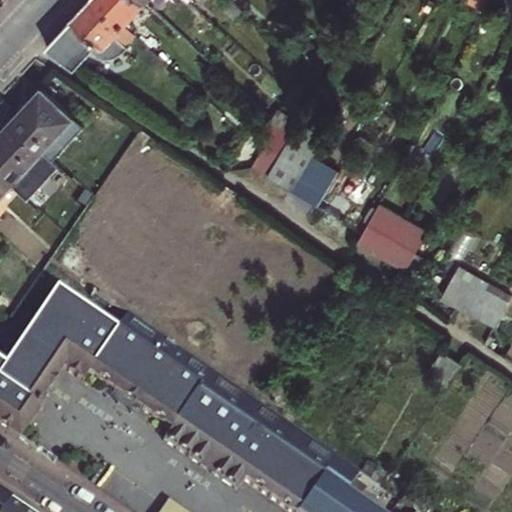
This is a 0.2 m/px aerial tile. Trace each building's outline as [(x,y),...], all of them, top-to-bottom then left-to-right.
[(130,27),(101,0),(86,0),(85,2),(73,15),(112,52),(115,52),(124,49),(130,46),(127,43),(137,33),(134,30),(130,27)] [(144,0),(101,0),(130,27),(134,22),(128,17),(144,0)] [(242,9),(232,0),(227,0),(222,6),(234,18),(242,9)] [(112,52),(73,15),(61,28),(47,42),(76,63),(91,47),(95,50),(101,51),(106,52),(112,52)] [(314,59),(327,45),(321,40),(308,54),(314,59)] [(10,117),(43,148),(54,157),(85,124),(42,83),(29,98),(10,117)] [(269,113),(293,135),(301,122),(277,105),(269,113)] [(269,135),(254,162),(272,173),(293,135),(269,113),(258,125),(269,135)] [(0,170),(12,181),(27,196),(58,162),(43,148),(10,117),(0,128),(0,170)] [(299,153),(312,129),(301,122),(293,135),(272,173),(283,179),(299,153)] [(299,153),(283,179),(295,186),(310,159),(299,153)] [(322,202),(337,175),(310,159),(295,186),(322,202)] [(0,194),(12,181),(0,170),(0,194)] [(221,219),(235,198),(226,192),(212,213),(221,219)] [(402,270),(427,228),(379,200),(354,242),(402,270)] [(478,272),(473,282),(484,288),(490,279),(478,272)] [(470,312),(493,325),(511,292),(490,279),(484,288),(470,312)] [(473,282),(459,305),(470,312),(484,288),(473,282)] [(0,362),(0,420),(18,433),(40,401),(43,403),(67,368),(88,382),(94,373),(121,391),(147,410),(165,422),(158,431),(231,482),(237,472),(293,511),(416,511),(412,509),(409,511),(371,511),(346,494),(360,473),(124,308),(111,327),(53,288),(1,363),(0,362)] [(383,304),(352,356),(384,376),(398,353),(394,350),(402,335),(415,343),(424,329),(383,304)] [(427,379),(445,391),(462,366),(444,354),(427,379)] [(309,420),(344,441),(353,427),(329,412),(338,397),(327,390),(309,420)] [(116,398),(143,417),(147,410),(121,391),(116,398)]
